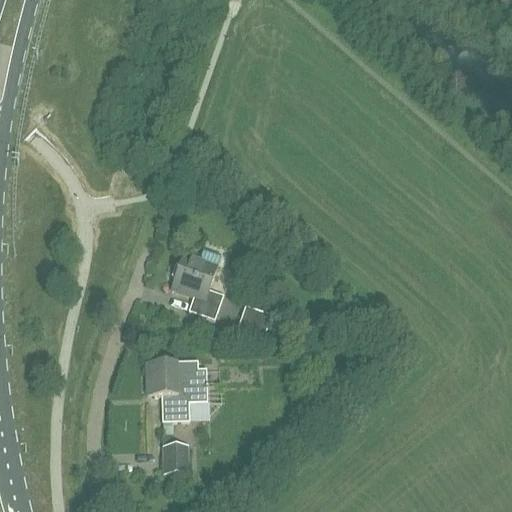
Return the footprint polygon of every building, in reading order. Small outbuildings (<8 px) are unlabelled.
[(208,294),(216,272),(217,268),(185,257),(187,252),(186,252),(171,293),(172,294),(173,290),(194,297),(188,315),(214,324),(223,299),(208,294)] [(263,341),(271,319),(245,309),(237,332),(263,341)] [(198,373),(197,365),(146,366),(147,400),(161,399),(162,426),(189,425),(188,406),(201,406),(205,404),(207,400),(206,372),(198,373)] [(163,478),(188,477),(187,449),(162,449),(163,478)] [(207,501),(215,510),(228,499),(220,490),(207,501)]
